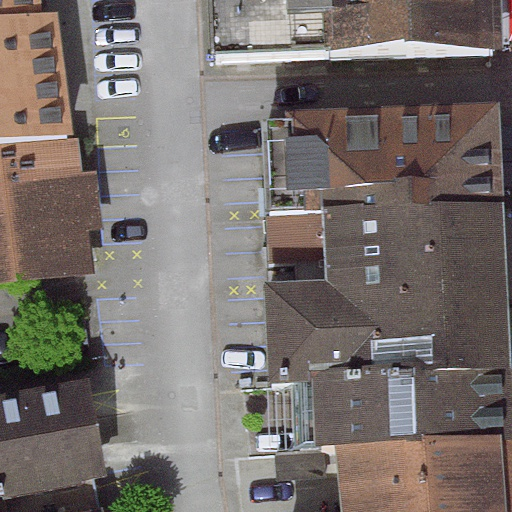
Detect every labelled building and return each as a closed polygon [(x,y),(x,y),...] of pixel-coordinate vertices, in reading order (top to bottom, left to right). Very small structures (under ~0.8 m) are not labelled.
[(0,0),(0,149),(68,143),(55,5),(35,7),(33,0),(0,0)] [(503,0),(213,0),(213,5),(216,71),(508,62),(503,0)] [(501,115),(265,121),(268,224),(325,223),(502,221),(501,115)] [(68,143),(0,149),(0,276),(95,268),(91,230),(106,224),(102,172),(85,174),(82,142),(68,143)] [(510,387),(502,221),(325,223),(327,292),(267,295),(269,401),(510,387)] [(511,407),(510,387),(269,401),(270,456),(338,457),(511,451),(511,407)] [(90,390),(0,404),(0,511),(72,511),(68,494),(107,486),(90,390)] [(511,511),(511,451),(338,457),(343,506),(343,511),(511,511)]
